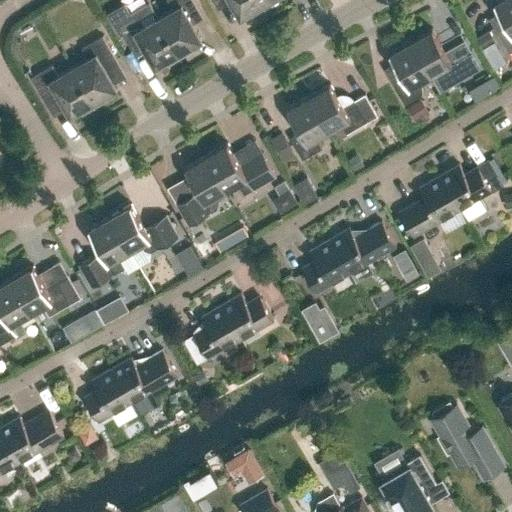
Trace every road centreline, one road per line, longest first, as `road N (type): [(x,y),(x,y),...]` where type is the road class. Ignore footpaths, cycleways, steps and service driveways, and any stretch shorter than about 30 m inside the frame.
road 1 (residential): [(0,396),(198,287),(511,94)]
road 2 (residential): [(65,185),(378,0)]
